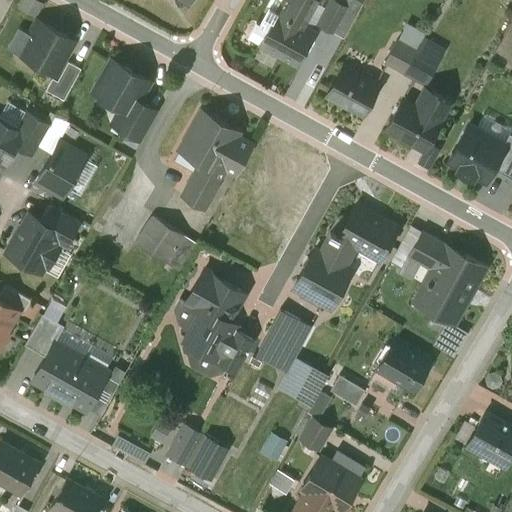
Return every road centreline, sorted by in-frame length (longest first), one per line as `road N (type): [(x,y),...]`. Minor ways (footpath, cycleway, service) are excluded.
road 1 (residential): [(511,292),(385,511)]
road 2 (residential): [(195,511),(0,404)]
road 3 (residential): [(511,237),(348,148)]
road 4 (residential): [(348,148),(198,65)]
road 5 (residential): [(272,286),(348,148)]
road 6 (residential): [(198,65),(78,0)]
